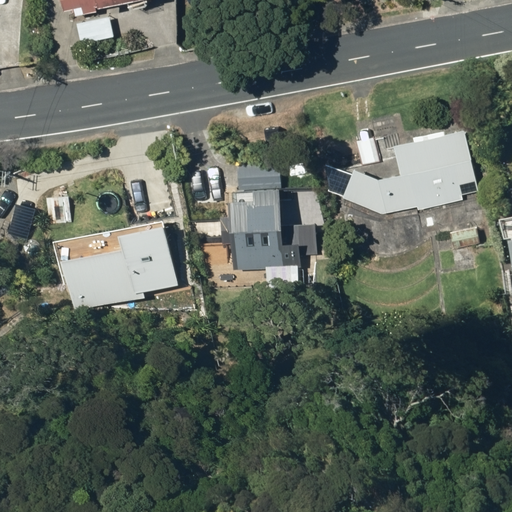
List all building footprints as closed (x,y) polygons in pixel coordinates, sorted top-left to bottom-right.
[(67,0),(69,10),(79,8),(80,15),(102,10),(101,6),(132,0),(67,0)] [(113,15),(81,23),(86,43),(118,36),(113,15)] [(466,201),(465,196),(484,192),(470,129),(399,145),(405,174),(385,179),(358,167),(345,197),(385,214),(420,207),(421,211),(466,201)] [(261,189),(262,200),(237,201),(239,269),(306,267),(305,244),(299,244),(299,225),(290,226),(289,162),(242,163),(243,190),(261,189)] [(72,196),(50,196),(50,222),(72,222),(72,196)] [(81,311),(188,290),(174,219),(132,227),(135,243),(70,256),(81,311)] [(481,227),(454,232),(457,249),(484,243),(481,227)]
